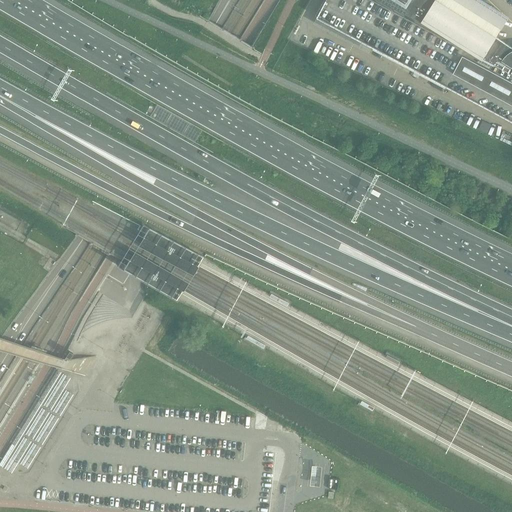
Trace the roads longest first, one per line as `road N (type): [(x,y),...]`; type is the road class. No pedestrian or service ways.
road 1 (motorway): [(0,44),(511,322)]
road 2 (motorway): [(511,270),(313,170),(12,0)]
road 3 (motorway): [(0,87),(334,257),(511,323)]
road 4 (motorway): [(0,88),(150,187),(415,327)]
road 5 (motorway): [(0,130),(212,239),(415,327)]
road 6 (secondary): [(0,365),(230,0)]
